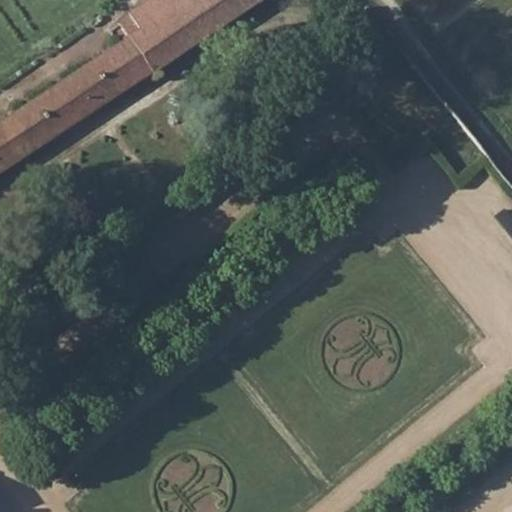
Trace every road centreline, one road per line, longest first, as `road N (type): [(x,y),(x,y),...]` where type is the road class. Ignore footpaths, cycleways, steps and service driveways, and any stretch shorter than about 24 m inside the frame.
road 1 (track): [(0,396),(330,114),(511,343)]
road 2 (track): [(511,164),(378,0)]
road 3 (track): [(125,0),(95,39),(0,106)]
